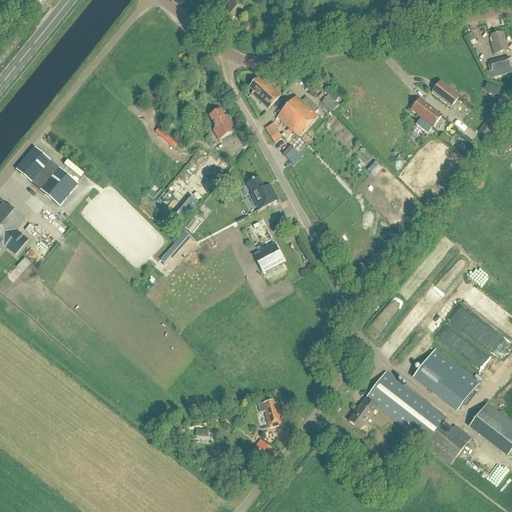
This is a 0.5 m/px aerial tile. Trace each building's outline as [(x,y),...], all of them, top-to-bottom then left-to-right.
[(223,17),(232,22),(236,16),(237,17),(243,9),(233,2),(223,17)] [(494,56),(508,52),(503,33),(490,37),(492,44),(491,45),(494,56)] [(472,34),(466,37),(470,44),(475,41),(472,34)] [(494,80),(511,76),(507,58),(489,62),(494,80)] [(311,81),(314,78),(308,72),(305,74),(311,81)] [(506,78),(503,82),(508,87),(511,84),(506,78)] [(263,85),(259,81),(251,88),(255,92),(252,96),(269,111),(281,99),(265,83),(263,85)] [(431,94),(451,109),(459,98),(440,83),(431,94)] [(487,86),(484,92),(497,98),(500,91),(487,86)] [(344,100),(336,94),(333,99),(329,96),(322,105),(333,114),(344,100)] [(299,139),(318,119),(297,98),(277,118),(299,139)] [(412,112),(420,119),(415,125),(428,135),(441,118),(420,101),(412,112)] [(209,118),(216,131),(214,132),(219,142),(236,134),(230,121),(227,123),(221,113),(209,118)] [(493,113),(478,133),(486,140),(502,120),(493,113)] [(282,139),(273,125),(266,130),(275,144),(282,139)] [(158,131),(156,134),(174,150),(176,147),(158,131)] [(511,138),(510,137),(498,152),(504,156),(511,147),(511,138)] [(289,163),(297,154),(291,148),(282,156),(289,163)] [(78,186),(35,149),(16,171),(59,208),(78,186)] [(264,191),(260,180),(248,185),(252,196),(251,196),(258,212),(277,203),(270,188),(264,191)] [(22,207),(39,218),(46,207),(29,196),(22,207)] [(199,205),(191,200),(177,219),(184,224),(199,205)] [(0,251),(4,248),(15,257),(28,241),(17,232),(25,222),(8,207),(5,204),(0,209),(0,251)] [(195,221),(188,230),(192,233),(199,225),(195,221)] [(191,241),(185,235),(160,263),(167,268),(191,241)] [(284,263),(274,244),(252,255),(262,275),(270,271),(284,263)] [(423,267),(432,266),(431,257),(422,258),(423,267)] [(21,273),(30,264),(25,260),(17,269),(21,273)] [(409,279),(395,296),(402,302),(416,285),(409,279)] [(428,300),(434,291),(430,289),(424,298),(428,300)] [(456,414),(479,385),(436,351),(413,380),(456,414)] [(360,432),(377,410),(451,467),(471,440),(454,428),(452,431),(444,425),(447,421),(386,374),(348,423),(360,432)] [(269,430),(282,426),(277,405),(275,406),(274,402),(258,406),(260,414),(265,413),(269,430)] [(511,425),(487,406),(472,426),(511,455),(511,453),(511,425)] [(253,467),(263,453),(256,448),(246,461),(253,467)]
